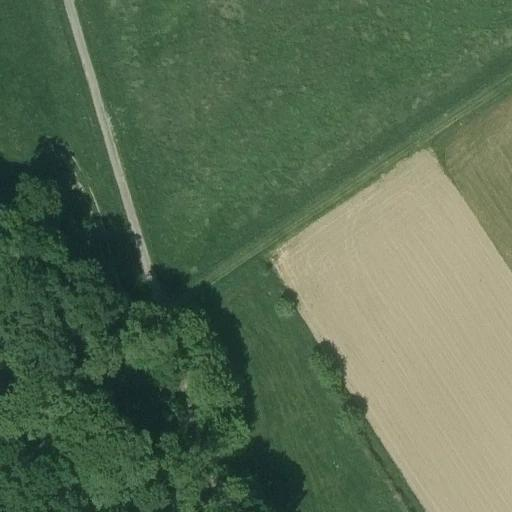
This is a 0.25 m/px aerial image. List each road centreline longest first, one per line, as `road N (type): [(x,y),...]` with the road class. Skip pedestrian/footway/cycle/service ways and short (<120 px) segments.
road 1 (track): [(210,511),(184,382),(67,0)]
road 2 (track): [(161,314),(511,81)]
